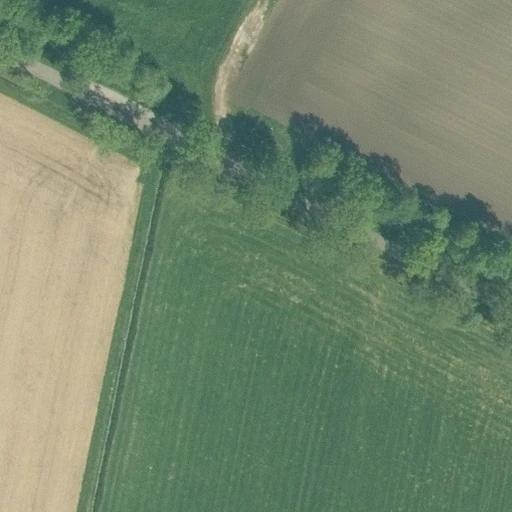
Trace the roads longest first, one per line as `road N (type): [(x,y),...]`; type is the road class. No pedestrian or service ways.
road 1 (unclassified): [(511,309),(0,49)]
road 2 (track): [(203,153),(220,95),(266,0)]
